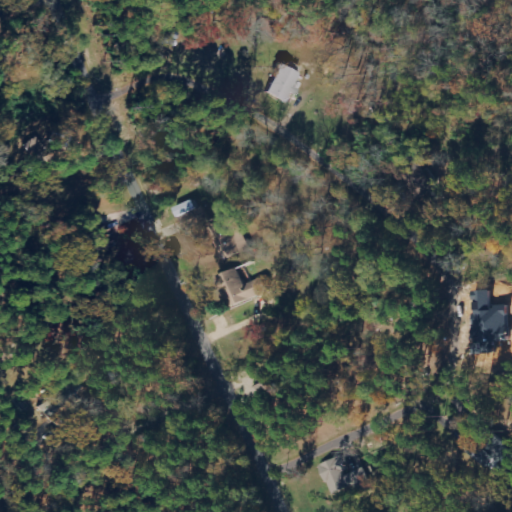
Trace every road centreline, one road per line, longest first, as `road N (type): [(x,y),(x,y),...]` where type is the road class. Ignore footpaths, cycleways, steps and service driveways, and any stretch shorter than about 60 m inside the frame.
road 1 (residential): [(81,28),(155,20),(236,53),(297,97),(423,250),(396,306),(351,350),(229,413)]
road 2 (residential): [(286,511),(192,331),(72,0)]
road 3 (residential): [(192,331),(0,396)]
